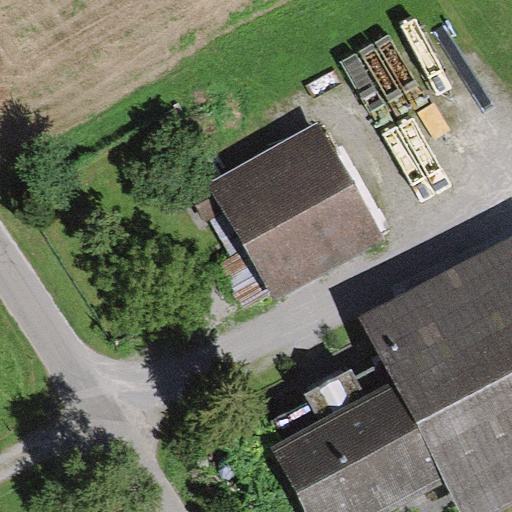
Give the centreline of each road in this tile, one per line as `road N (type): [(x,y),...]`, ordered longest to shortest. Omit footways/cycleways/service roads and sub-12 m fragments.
road 1 (residential): [(175,511),(0,253)]
road 2 (track): [(112,410),(0,468)]
